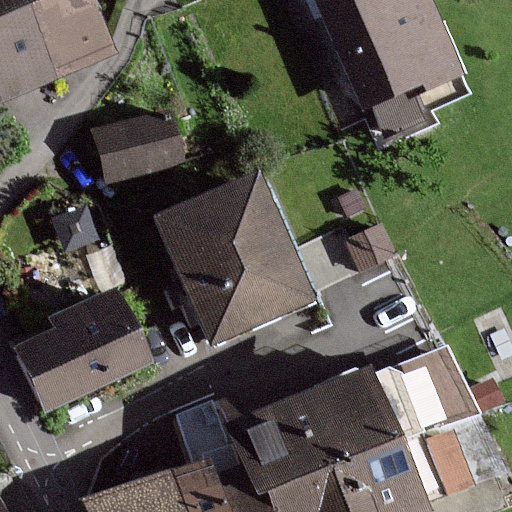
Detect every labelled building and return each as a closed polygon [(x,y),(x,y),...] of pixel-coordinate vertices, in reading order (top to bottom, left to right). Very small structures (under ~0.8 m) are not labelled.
[(0,0),(0,67),(10,93),(55,74),(104,55),(81,0),(0,0)] [(321,0),(366,104),(455,66),(426,0),(321,0)] [(170,113),(99,132),(111,179),(183,161),(170,113)] [(218,340),(315,299),(261,176),(165,217),(218,340)] [(87,210),(56,221),(67,249),(97,238),(87,210)] [(393,254),(380,226),(350,241),(363,269),(393,254)] [(49,411),(153,364),(119,289),(58,317),(62,326),(20,346),(49,411)] [(276,511),(399,511),(426,503),(499,476),(476,413),(452,346),(379,373),(312,397),(242,422),(235,425),(225,399),(178,416),(197,467),(207,463),(215,483),(251,470),(258,490),(267,487),(276,511)] [(276,511),(267,487),(258,490),(251,470),(215,483),(207,463),(197,467),(173,475),(186,511),(276,511)] [(100,511),(186,511),(173,475),(134,489),(97,503),(100,511)]
